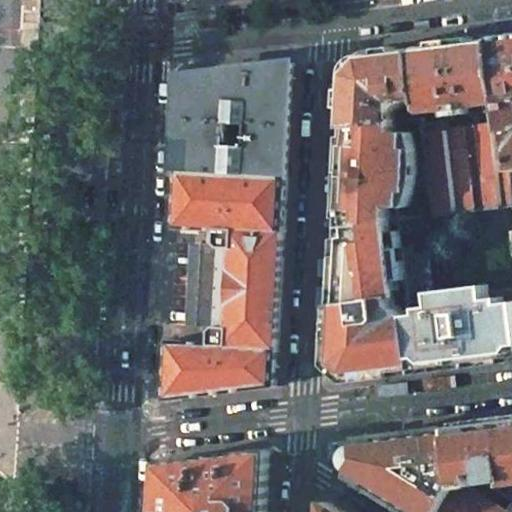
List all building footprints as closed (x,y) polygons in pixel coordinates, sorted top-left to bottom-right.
[(511,35),(495,38),(504,100),(506,121),(511,161),(511,35)] [(429,109),(440,108),(445,107),(446,107),(447,121),(423,124),(424,131),(425,141),(427,160),(434,215),(471,210),(511,205),(511,161),(506,121),(504,100),(495,38),(418,48),(423,98),(423,101),(423,105),(429,109)] [(418,48),(366,54),(349,72),(347,125),(395,121),(395,110),(403,108),(405,102),(409,102),(408,99),(423,98),(418,48)] [(181,168),(289,174),(295,63),(186,77),(181,168)] [(352,373),(355,376),(395,371),(394,366),(419,363),(418,355),(435,352),(437,366),(443,365),(511,356),(511,288),(490,291),(490,285),(434,292),(434,298),(409,301),(399,205),(409,204),(414,187),(417,170),(411,170),(412,162),(417,161),(416,146),(412,129),(395,129),(395,121),(347,125),(346,145),(352,157),(349,197),(342,207),(341,227),(349,226),(353,253),(340,255),(345,301),(337,302),(337,308),(338,308),(340,319),(336,320),(334,356),(336,358),(340,358),(352,369),(352,373)] [(289,174),(181,168),(178,229),(210,229),(221,230),(220,242),(223,245),(218,327),(215,329),(215,342),(203,341),(172,339),(168,400),(278,386),(289,174)] [(221,230),(210,230),(209,239),(209,244),(222,245),(220,242),(221,230)] [(199,283),(197,327),(204,327),(204,332),(203,341),(215,342),(215,329),(218,327),(223,245),(209,245),(201,244),(199,283)] [(405,370),(432,366),(437,366),(435,352),(418,355),(419,363),(394,366),(395,371),(405,370)] [(511,418),(452,426),(461,486),(470,485),(477,484),(484,483),(502,495),(511,501),(511,418)] [(363,479),(416,511),(444,511),(461,486),(452,426),(371,437),(364,438),(356,475),(363,479)] [(273,449),(165,462),(164,463),(161,511),(270,511),(274,450),(273,449)] [(444,511),(505,511),(511,501),(502,495),(497,502),(470,485),(461,486),(444,511)] [(328,501),(326,501),(325,511),(346,511),(331,502),(328,501)]
